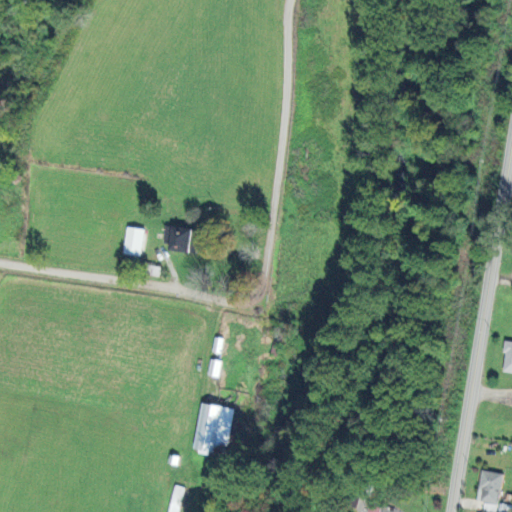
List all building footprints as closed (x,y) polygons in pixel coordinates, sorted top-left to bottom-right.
[(164,243),(170,244),(169,251),(196,253),(198,229),(165,226),(164,243)] [(145,229),(127,227),(123,254),(140,257),(145,229)] [(511,341),(505,340),(502,372),(511,372),(511,341)] [(207,376),(219,377),(221,361),(209,359),(207,376)] [(234,407),(201,403),(194,450),(221,454),(222,447),(228,448),(234,407)] [(480,502),(499,503),(502,473),(481,470),(479,488),(482,488),(480,502)]
